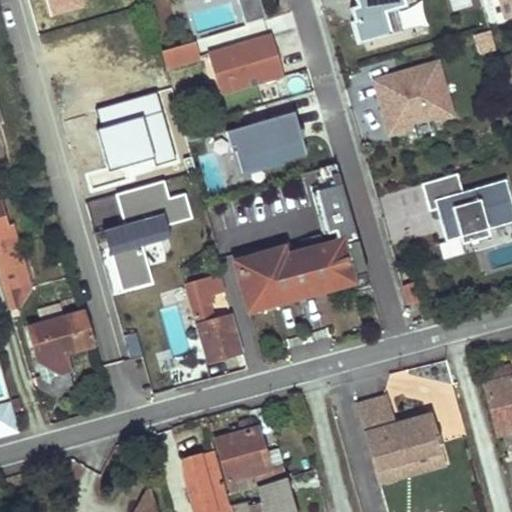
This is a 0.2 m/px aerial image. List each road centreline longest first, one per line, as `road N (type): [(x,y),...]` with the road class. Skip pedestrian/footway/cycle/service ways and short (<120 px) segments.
road 1 (residential): [(0,456),(400,346)]
road 2 (residential): [(400,346),(299,0)]
